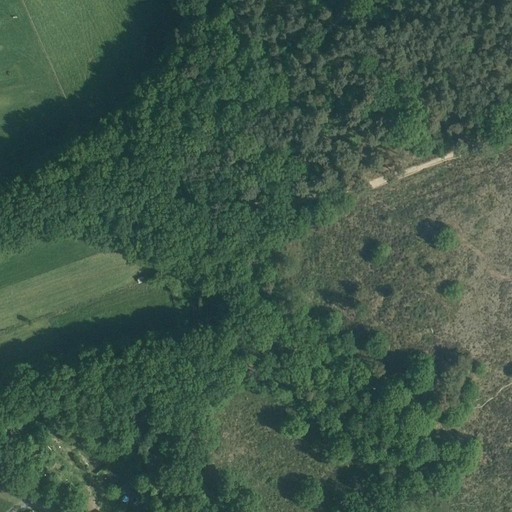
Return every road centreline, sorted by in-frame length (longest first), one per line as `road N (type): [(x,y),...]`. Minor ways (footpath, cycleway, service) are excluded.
road 1 (track): [(390,0),(340,26),(276,101),(241,122),(124,164),(0,187)]
road 2 (track): [(192,0),(108,106),(0,184)]
